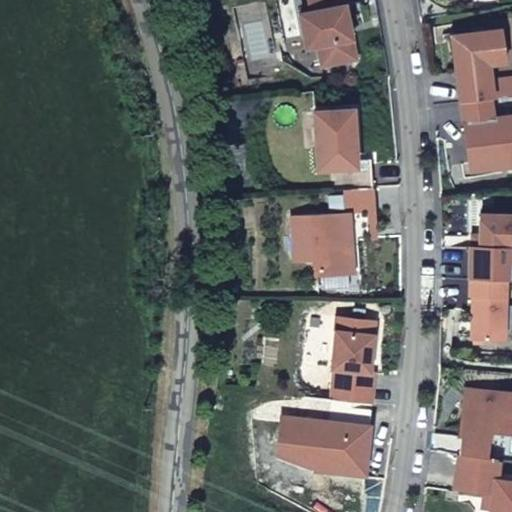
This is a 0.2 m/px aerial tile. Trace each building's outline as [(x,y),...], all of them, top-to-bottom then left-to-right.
[(350,0),(309,0),(312,11),(301,14),(307,47),(319,45),(323,65),(356,58),(345,6),(351,4),(350,0)] [(452,35),(461,102),(491,99),(492,99),(488,63),(505,61),(501,29),(452,35)] [(511,114),(493,117),(491,99),(461,102),(471,170),(511,164),(511,114)] [(332,168),(332,190),(343,189),(373,187),(371,158),(356,159),(353,108),(314,111),(318,169),(332,168)] [(374,211),(373,187),(343,189),(345,212),(292,215),(295,259),(316,257),(317,273),(350,270),(348,240),(368,238),(366,211),(374,211)] [(375,238),(374,211),(366,211),(368,238),(375,238)] [(470,247),(469,278),(506,279),(507,279),(508,258),(508,247),(511,247),(511,214),(481,214),(480,235),(472,235),(472,246),(470,247)] [(472,295),(471,339),(474,339),(482,339),(505,340),(506,279),(469,278),(469,295),(472,295)] [(351,401),(371,403),(374,371),(369,371),(374,319),(336,315),(331,368),(334,368),(331,399),(351,401)] [(511,391),(465,388),(463,405),(472,406),(481,430),(491,431),(511,432),(511,391)] [(350,407),(351,401),(331,399),(329,421),(281,417),(278,457),(307,468),(365,474),(370,409),(350,407)] [(462,434),(490,437),(491,431),(481,430),(472,406),(463,405),(462,434)] [(459,454),(488,458),(490,437),(462,434),(437,431),(434,451),(459,454)] [(511,511),(511,480),(496,479),(499,460),(488,458),(459,454),(454,487),(485,491),(483,507),(491,508),(490,511),(511,511)]
